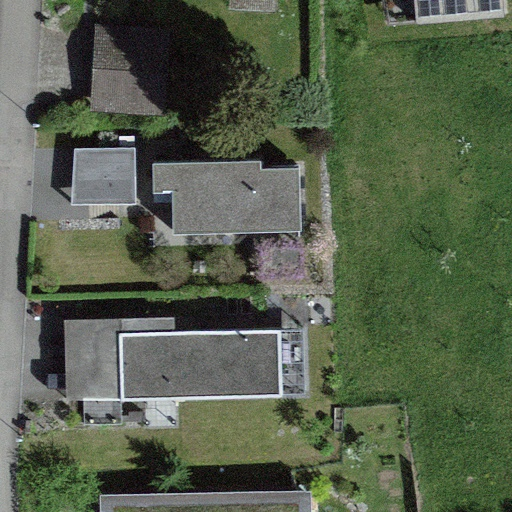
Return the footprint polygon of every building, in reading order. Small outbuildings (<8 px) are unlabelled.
[(383,0),(387,22),(506,12),(505,0),(383,0)] [(176,23),(95,19),(90,106),(172,110),(176,23)] [(136,201),(136,141),(74,141),(74,201),(136,201)] [(153,152),(154,185),(171,184),(172,224),(301,221),(299,155),(261,156),(260,149),(153,152)] [(66,393),(283,386),(281,320),(175,324),(174,308),(63,311),(66,393)] [(99,485),(99,511),(312,511),(312,481),(99,485)]
